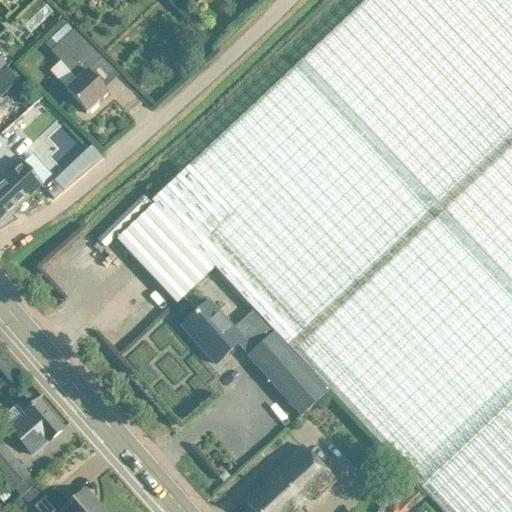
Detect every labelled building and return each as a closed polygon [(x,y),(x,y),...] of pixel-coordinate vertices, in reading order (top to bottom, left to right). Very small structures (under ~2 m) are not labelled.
[(511,511),(511,0),(368,0),(116,241),(166,294),(176,305),(214,270),(254,312),(235,330),(210,303),(185,325),(204,346),(201,349),(215,365),(241,342),(252,354),(247,358),(300,417),(328,392),(414,483),(419,489),(427,497),(441,511),(511,511)] [(74,33),(60,47),(52,54),(77,81),(66,91),(86,114),(108,95),(88,73),(102,60),(74,33)] [(0,49),(0,62),(19,60),(17,47),(0,49)] [(53,182),(44,190),(54,200),(63,193),(103,159),(91,146),(53,182)] [(0,224),(43,185),(21,161),(2,179),(4,181),(0,184),(0,224)] [(0,369),(9,361),(3,354),(0,357),(0,369)] [(37,402),(24,414),(17,406),(5,418),(4,422),(9,428),(8,428),(33,456),(62,431),(37,402)] [(14,490),(20,498),(36,485),(0,443),(0,475),(13,491),(14,490)] [(334,482),(303,447),(273,474),(275,477),(246,504),(252,511),(296,511),(313,497),(315,499),(334,482)] [(223,483),(229,477),(225,473),(219,478),(223,483)] [(410,511),(422,502),(427,497),(419,489),(414,483),(396,500),(393,498),(381,503),(377,511),(410,511)] [(37,511),(102,511),(85,493),(86,492),(86,491),(69,506),(55,489),(34,508),(37,511)]
